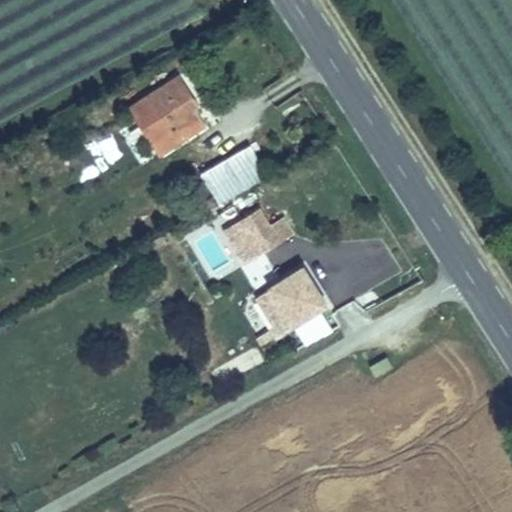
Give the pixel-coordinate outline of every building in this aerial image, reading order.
[(128,0),(129,25),(160,24),(159,10),(149,10),(149,0),(128,0)] [(179,64),(144,84),(174,138),(204,120),(192,100),(197,96),(179,64)] [(197,166),(216,200),(267,172),(248,137),(197,166)] [(260,184),(224,204),(250,252),(286,231),(260,184)] [(308,257),(271,278),(292,318),(330,297),(308,257)]
